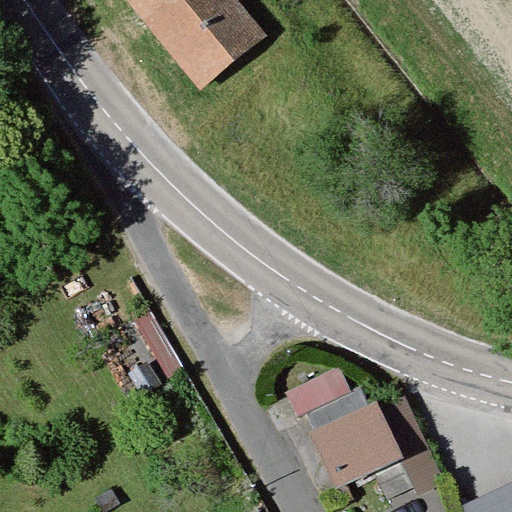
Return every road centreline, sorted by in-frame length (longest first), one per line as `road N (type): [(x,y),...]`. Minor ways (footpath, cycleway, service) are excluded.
road 1 (unclassified): [(97,102),(103,168),(222,372)]
road 2 (tertiary): [(97,102),(185,201),(293,283)]
road 3 (tertiary): [(293,283),(382,339),(511,389)]
road 4 (unclassified): [(222,372),(298,511)]
road 5 (tertiary): [(25,0),(97,102)]
